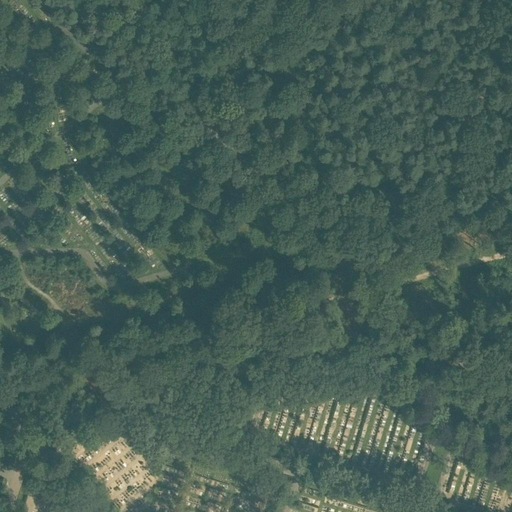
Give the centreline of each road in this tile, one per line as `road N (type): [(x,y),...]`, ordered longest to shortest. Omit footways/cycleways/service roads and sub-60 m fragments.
road 1 (track): [(0,392),(385,288)]
road 2 (track): [(213,130),(385,288)]
road 3 (track): [(71,0),(213,130)]
road 4 (track): [(385,288),(511,403)]
road 5 (track): [(213,130),(154,0)]
road 6 (track): [(207,48),(331,0)]
road 7 (track): [(385,288),(511,253)]
road 8 (track): [(213,130),(202,0)]
